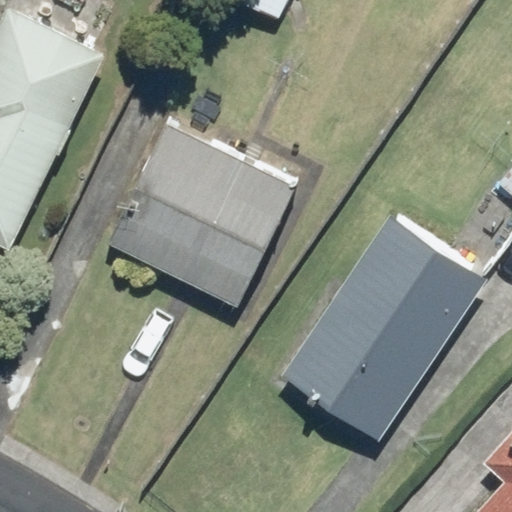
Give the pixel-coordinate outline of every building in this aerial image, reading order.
[(120,39),(41,0),(20,0),(0,40),(0,224),(22,236),(120,39)] [(311,173),(181,109),(122,226),(253,291),(311,173)] [(498,269),(403,205),(294,366),(388,430),(498,269)] [(0,228),(0,259),(13,235),(0,228)] [(511,475),(478,511),(511,511),(511,439),(501,451),(511,461),(511,475)]
